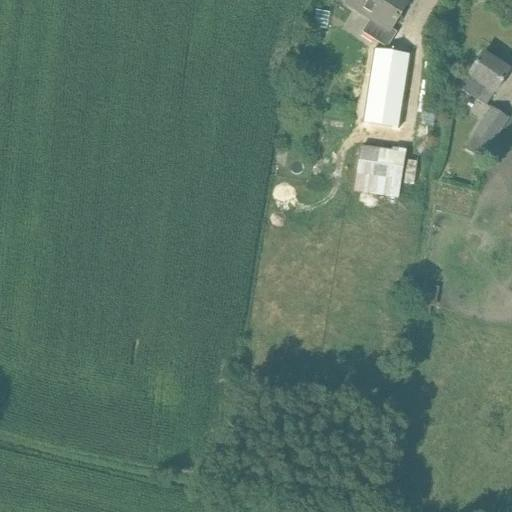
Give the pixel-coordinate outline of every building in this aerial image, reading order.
[(345,0),(344,2),(371,19),(362,33),(387,48),(396,33),(390,30),(408,0),(345,0)] [(374,49),(362,124),(398,129),(410,55),(374,49)] [(483,54),(472,70),(459,89),(485,107),(495,93),(509,71),(483,54)] [(492,110),(466,151),(481,160),(507,119),(492,110)] [(392,151),(361,147),(354,192),(399,198),(406,150),(392,147),(392,151)] [(412,309),(433,313),(437,286),(417,283),(412,309)]
